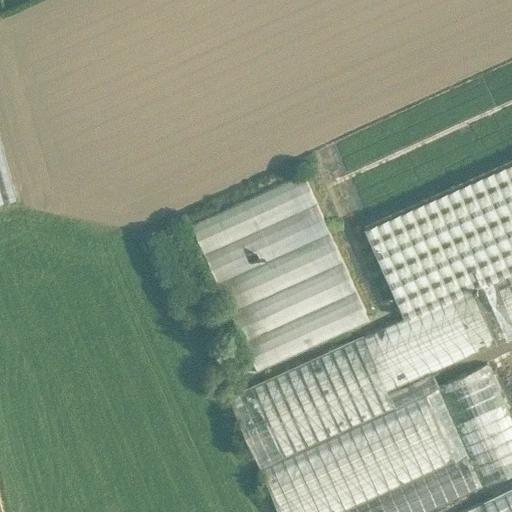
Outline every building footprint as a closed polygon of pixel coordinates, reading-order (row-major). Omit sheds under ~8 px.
[(0,142),(0,203),(16,199),(0,142)] [(511,160),(364,227),(404,317),(473,286),(475,285),(484,280),(485,280),(511,267),(511,160)] [(190,223),(257,369),(369,318),(302,172),(190,223)] [(404,317),(228,396),(279,511),(340,511),(455,460),(424,392),(437,386),(436,385),(438,384),(432,371),(511,335),(511,267),(485,280),(484,280),(475,285),(473,286),(404,317)] [(511,350),(492,360),(511,405),(511,350)] [(438,384),(436,385),(437,386),(481,484),(482,485),(511,471),(511,418),(487,362),(438,384)] [(455,460),(340,511),(420,511),(481,484),(437,386),(424,392),(455,460)] [(511,511),(511,486),(506,490),(459,511),(511,511)]
